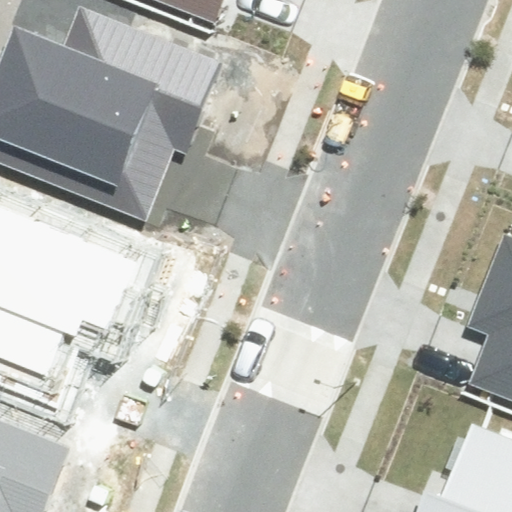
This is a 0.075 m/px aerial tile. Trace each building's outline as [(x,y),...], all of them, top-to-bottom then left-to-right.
[(167,0),(208,15),(213,0),(167,0)] [(22,27),(0,83),(0,167),(150,226),(214,64),(94,17),(81,51),(22,27)] [(0,373),(57,397),(83,333),(122,349),(157,266),(0,201),(0,373)] [(511,376),(511,243),(484,308),(509,319),(488,366),(511,376)] [(511,511),(511,438),(454,417),(418,511),(511,511)] [(0,511),(43,511),(68,451),(0,424),(0,511)]
